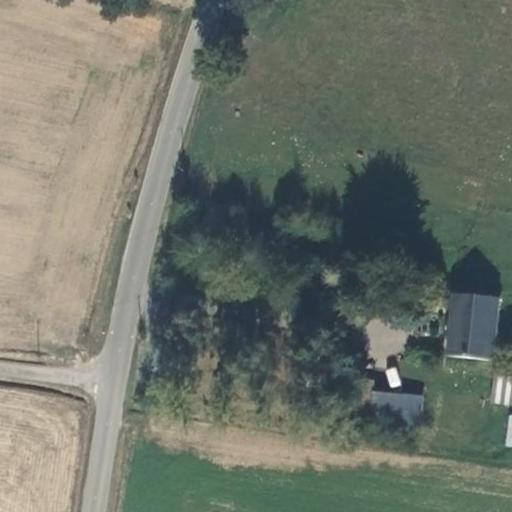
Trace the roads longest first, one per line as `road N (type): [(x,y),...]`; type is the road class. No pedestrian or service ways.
road 1 (tertiary): [(115,383),(144,221),(208,0)]
road 2 (tertiary): [(93,511),(115,383)]
